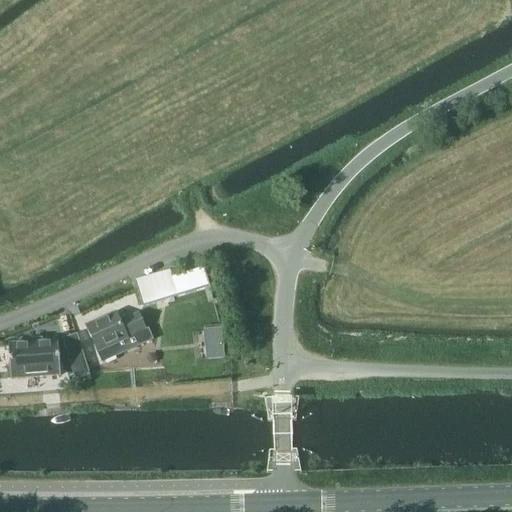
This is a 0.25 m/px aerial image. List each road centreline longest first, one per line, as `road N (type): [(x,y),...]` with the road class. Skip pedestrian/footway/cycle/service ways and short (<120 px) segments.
road 1 (unclassified): [(291,256),(222,237),(199,242),(0,323)]
road 2 (unclassified): [(291,256),(361,163),(511,70)]
road 3 (secondary): [(0,504),(285,502)]
road 4 (unclassified): [(283,369),(511,375)]
road 5 (secondary): [(511,495),(285,502)]
road 6 (unclassified): [(285,502),(283,369)]
